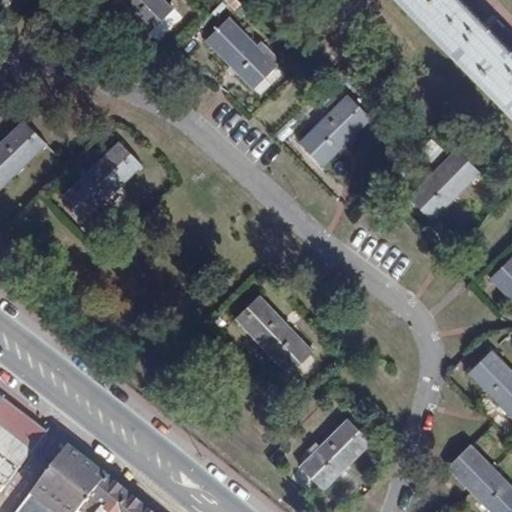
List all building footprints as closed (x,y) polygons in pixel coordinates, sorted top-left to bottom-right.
[(118,0),(145,27),(170,1),(168,0),(118,0)] [(399,0),(511,114),(511,32),(499,18),(491,26),(465,0),(399,0)] [(150,31),(175,7),(170,1),(145,27),(150,31)] [(230,16),(206,39),(250,83),(273,60),(230,16)] [(255,88),(279,65),(273,60),(250,83),(255,88)] [(372,118),(348,94),(305,136),(330,160),(372,118)] [(0,188),(47,143),(23,119),(0,140),(0,188)] [(325,166),(330,160),(305,136),(300,141),(325,166)] [(143,164),(119,139),(68,188),(92,213),(143,164)] [(481,171),(457,147),(415,190),(440,214),(481,171)] [(86,219),(92,213),(68,188),(63,193),(86,219)] [(434,220),(440,214),(415,190),(409,196),(434,220)] [(511,256),(491,278),(511,299),(511,256)] [(261,293),(236,317),(285,369),(311,346),(261,293)] [(315,350),(311,346),(285,369),(290,375),(315,350)] [(511,367),(493,349),(469,372),(511,415),(511,367)] [(47,430),(18,408),(6,399),(0,406),(0,484),(3,487),(32,451),(47,430)] [(371,442),(348,416),(304,461),(328,485),(371,442)] [(511,483),(472,443),(448,466),(492,511),(503,511),(511,503),(511,483)] [(53,511),(45,505),(49,498),(67,511),(149,511),(66,446),(35,488),(15,511),(53,511)] [(300,465),(324,489),(328,485),(304,461),(300,465)] [(53,511),(67,511),(49,498),(45,505),(53,511)] [(511,511),(511,503),(503,511),(511,511)]
